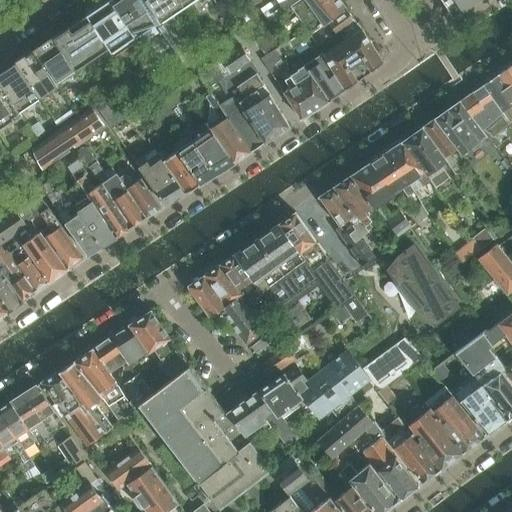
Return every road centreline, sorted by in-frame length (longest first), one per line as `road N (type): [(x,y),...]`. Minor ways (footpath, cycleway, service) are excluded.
road 1 (residential): [(412,56),(0,330)]
road 2 (residential): [(298,194),(511,52)]
road 3 (residential): [(0,395),(163,288)]
road 4 (residential): [(163,288),(298,194)]
road 5 (residential): [(511,432),(406,511)]
road 6 (residential): [(237,385),(163,288)]
